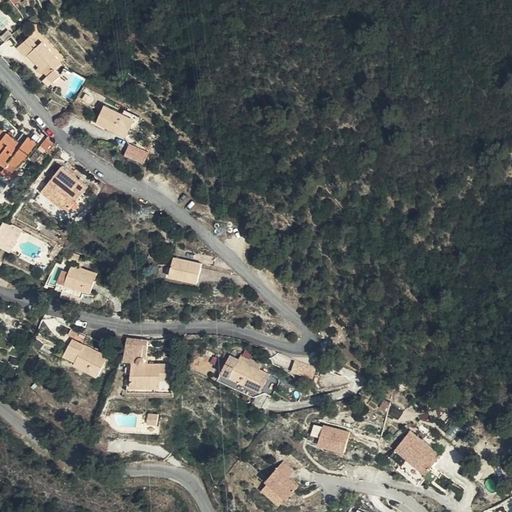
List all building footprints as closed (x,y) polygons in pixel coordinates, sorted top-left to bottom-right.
[(33,31),(21,41),(29,50),(32,48),(51,68),(49,71),(56,78),(73,61),(67,53),(65,55),(45,34),(40,39),(33,31)] [(114,102),(105,120),(134,134),(142,116),(114,102)] [(0,122),(0,154),(8,161),(3,167),(15,176),(23,165),(20,162),(40,138),(21,125),(15,133),(0,122)] [(58,137),(52,130),(44,141),(50,146),(58,137)] [(128,144),(123,156),(143,165),(149,152),(128,144)] [(65,163),(44,187),(70,209),(90,184),(65,163)] [(10,229),(4,240),(13,244),(18,234),(10,229)] [(206,261),(179,255),(175,274),(202,279),(206,261)] [(77,261),(69,280),(94,289),(100,270),(77,261)] [(94,289),(69,280),(66,287),(85,294),(87,290),(92,293),(94,289)] [(79,351),(75,359),(73,362),(98,374),(107,355),(72,338),(69,346),(79,351)] [(142,341),(139,341),(125,338),(125,359),(131,359),(130,372),(130,386),(159,387),(160,380),(167,380),(168,365),(146,364),(146,360),(142,360),(142,341)] [(65,353),(75,359),(79,351),(69,346),(65,353)] [(239,350),(237,354),(258,364),(260,359),(239,350)] [(233,362),(237,354),(229,351),(226,359),(233,362)] [(304,357),(291,352),(288,362),(300,367),(304,357)] [(258,364),(237,354),(233,362),(226,359),(222,368),(257,382),(263,366),(258,364)] [(173,365),(168,365),(167,380),(160,380),(159,387),(159,392),(172,393),(173,365)] [(263,366),(257,382),(261,384),(268,368),(263,366)] [(268,368),(261,384),(271,388),(278,373),(268,368)] [(125,391),(159,392),(159,387),(130,386),(130,372),(126,372),(125,391)] [(322,443),(348,451),(354,432),(328,423),(322,443)] [(399,451),(392,458),(422,484),(428,476),(443,460),(414,434),(399,451)] [(269,474),(289,494),(301,482),(291,473),(297,467),(286,457),(269,474)]
